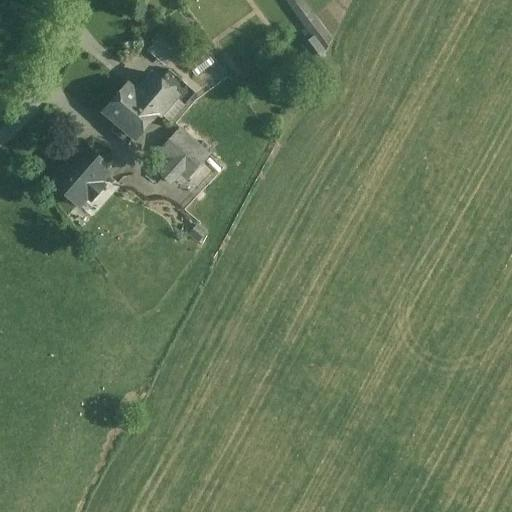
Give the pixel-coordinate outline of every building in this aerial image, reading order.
[(178,51),(160,36),(146,51),(165,67),(178,51)] [(325,54),(313,38),(303,46),(318,65),(325,54)] [(186,85),(169,70),(160,80),(177,95),(186,85)] [(160,80),(152,74),(136,93),(127,85),(121,91),(122,91),(104,111),(118,123),(134,137),(135,138),(157,112),(160,115),(177,95),(160,80)] [(177,95),(160,115),(170,123),(196,93),(186,85),(177,95)] [(134,137),(118,123),(110,131),(127,145),(134,137)] [(209,154),(181,129),(158,154),(169,164),(160,174),(170,183),(179,173),(186,179),(209,154)] [(79,158),(72,158),(51,182),(66,195),(65,198),(66,201),(68,203),(71,205),(74,205),(76,204),(78,206),(87,195),(91,199),(102,186),(98,183),(106,174),(107,173),(95,163),(99,159),(87,149),(79,158)] [(106,174),(98,183),(102,186),(91,199),(87,195),(78,206),(91,217),(119,185),(106,174)]
